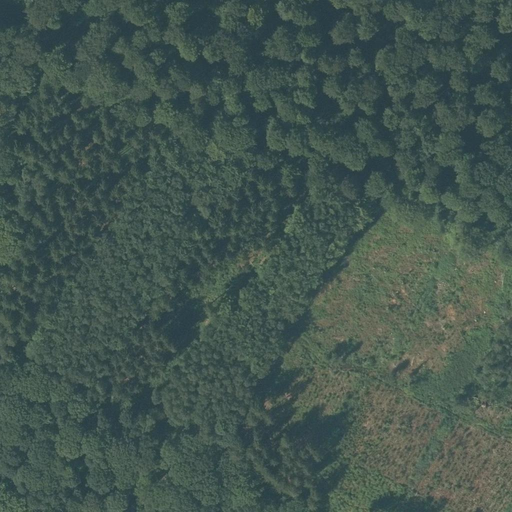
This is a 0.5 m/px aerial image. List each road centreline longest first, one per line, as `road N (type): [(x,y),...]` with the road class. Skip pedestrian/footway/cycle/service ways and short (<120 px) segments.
road 1 (track): [(270,0),(391,73),(511,78)]
road 2 (track): [(172,511),(268,438),(307,424)]
